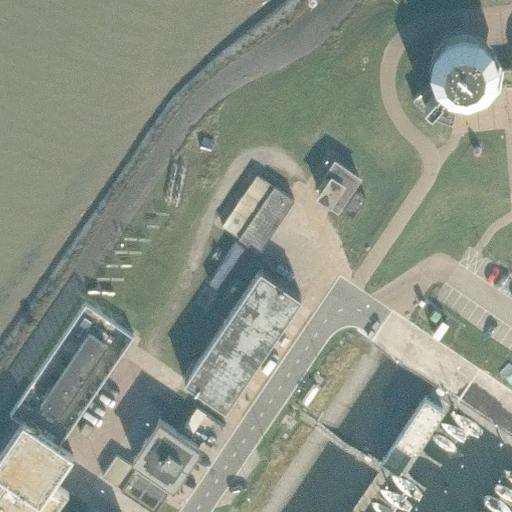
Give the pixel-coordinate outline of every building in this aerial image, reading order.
[(414,96),(415,98),(435,116),(454,122),(455,121),(458,102),(458,99),(471,100),(488,94),(498,84),(506,83),(511,83),(511,65),(502,66),(502,61),(495,45),(482,33),(463,30),(447,36),(436,49),(431,68),(435,80),(414,96)] [(356,170),(336,157),(325,174),(329,176),(317,196),(331,205),(340,211),(364,176),(356,170)] [(240,235),(260,248),(295,196),(276,183),(275,183),(258,172),(223,223),(240,235)] [(367,195),(357,188),(344,208),(353,214),(367,195)] [(238,239),(211,279),(218,283),(229,267),(233,261),(240,251),(245,244),(238,239)] [(302,293),(287,283),(262,266),(226,318),(224,321),(199,357),(190,371),(186,377),(227,404),(277,330),(279,331),(291,314),(289,313),(302,293)] [(42,403),(60,415),(109,343),(91,331),(42,403)] [(319,384),(314,381),(303,397),(308,401),(319,384)] [(426,396),(389,453),(406,464),(443,407),(426,396)] [(194,428),(199,420),(206,410),(199,405),(187,423),(194,428)] [(174,482),(200,443),(161,417),(135,455),(174,482)] [(87,432),(88,433),(94,423),(94,422),(93,424),(86,420),(88,418),(87,418),(81,428),(82,427),(88,431),(87,432)] [(0,511),(59,511),(56,510),(70,490),(56,481),(75,454),(60,444),(24,419),(24,421),(0,455),(0,475),(1,474),(2,475),(4,476),(5,477),(0,484),(0,511)] [(104,473),(122,485),(136,466),(136,465),(118,452),(104,473)] [(136,466),(122,485),(122,486),(156,509),(169,489),(136,466)]
